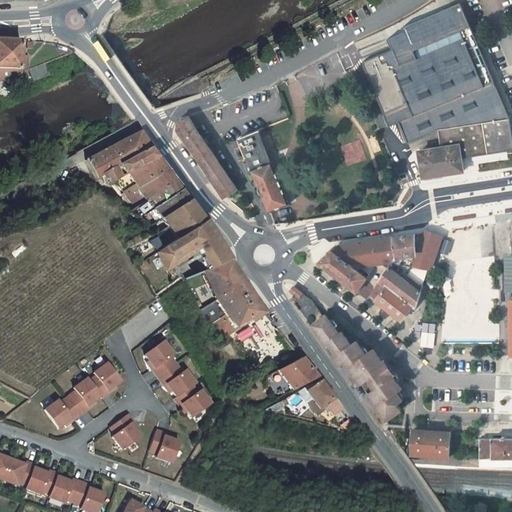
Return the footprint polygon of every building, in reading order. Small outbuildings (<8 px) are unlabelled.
[(377,58),(364,63),(386,114),(395,110),(409,104),(413,117),(400,122),(409,144),(439,130),(511,119),(495,82),(485,86),(455,15),(390,42),(394,50),(377,58)] [(0,81),(9,82),(8,77),(22,74),(23,62),(18,61),(20,42),(0,40),(0,81)] [(373,50),(377,58),(394,50),(390,42),(373,50)] [(29,71),(33,82),(48,76),(44,65),(29,71)] [(409,104),(395,110),(400,122),(413,117),(409,104)] [(185,115),(178,117),(177,131),(222,198),(239,187),(191,113),(185,115)] [(511,129),(511,119),(439,130),(442,148),(420,152),(424,178),(447,174),(464,172),(462,158),(511,150),(511,129)] [(239,139),(269,209),(289,201),(273,161),(260,131),(239,139)] [(150,148),(138,132),(84,161),(96,178),(150,148)] [(157,158),(150,148),(96,178),(97,178),(98,180),(104,177),(108,184),(114,181),(157,158)] [(108,185),(114,181),(127,195),(166,170),(157,158),(114,181),(108,184),(108,185)] [(166,170),(127,195),(136,207),(174,182),(166,170)] [(61,174),(50,180),(53,186),(64,179),(61,174)] [(136,207),(130,211),(141,219),(149,214),(154,210),(181,191),(174,182),(136,207)] [(181,191),(154,210),(163,220),(189,202),(181,191)] [(157,224),(148,229),(158,246),(161,250),(163,249),(171,243),(165,235),(158,227),(165,223),(171,231),(177,239),(203,222),(189,202),(163,220),(157,224)] [(163,220),(154,210),(149,214),(157,224),(163,220)] [(171,243),(163,249),(171,262),(192,247),(198,255),(198,256),(199,255),(203,253),(214,268),(229,261),(216,241),(203,222),(177,239),(171,243)] [(427,233),(418,267),(428,268),(428,270),(435,272),(446,236),(428,230),(427,233)] [(171,231),(165,235),(171,243),(177,239),(171,231)] [(404,236),(394,237),(397,256),(418,267),(427,233),(424,233),(404,236)] [(332,250),(320,263),(332,272),(368,300),(371,296),(392,263),(397,256),(394,237),(383,239),(352,244),(341,245),(332,250)] [(161,250),(158,246),(152,249),(154,254),(161,250)] [(214,268),(184,281),(199,312),(207,329),(212,325),(223,339),(232,333),(237,330),(236,328),(248,322),(249,324),(263,314),(229,261),(214,268)] [(392,263),(371,296),(402,320),(413,307),(416,307),(423,287),(420,285),(407,275),(408,274),(413,267),(392,263)] [(418,267),(413,267),(408,274),(423,285),(428,270),(428,268),(418,267)] [(324,317),(313,301),(303,293),(295,287),(291,292),(299,298),(295,303),(312,327),(314,325),(327,344),(328,343),(330,341),(345,362),(357,379),(358,379),(366,373),(377,388),(374,390),(368,395),(387,421),(401,410),(397,405),(391,396),(397,393),(402,389),(393,376),(395,374),(388,364),(383,368),(381,365),(384,363),(383,362),(374,349),(366,355),(357,341),(352,345),(342,332),(340,334),(327,315),(324,317)] [(337,356),(334,358),(340,366),(345,362),(330,341),(328,343),(337,356)] [(162,342),(144,355),(148,361),(153,368),(151,370),(156,377),(174,364),(169,357),(172,355),(162,342)] [(317,378),(301,358),(277,371),(293,391),(317,378)] [(100,397),(102,399),(109,393),(108,391),(114,386),(120,382),(107,364),(94,373),(96,376),(89,381),(100,397)] [(174,364),(156,377),(163,387),(166,385),(171,392),(175,398),(190,386),(193,384),(184,371),(181,373),(174,364)] [(366,373),(358,379),(362,384),(368,380),(374,390),(377,388),(366,373)] [(67,398),(80,415),(89,409),(87,406),(94,401),(100,397),(89,381),(87,378),(74,388),(76,391),(67,398)] [(311,384),(303,389),(319,410),(323,406),(326,409),(331,417),(341,410),(333,399),(319,382),(312,386),(311,384)] [(175,398),(173,399),(178,407),(181,405),(186,412),(190,418),(208,404),(199,391),(196,393),(190,386),(175,398)] [(303,389),(298,392),(317,415),(326,409),(323,406),(319,410),(303,389)] [(403,401),(397,393),(391,396),(397,405),(403,401)] [(44,410),(58,428),(64,423),(71,418),(73,421),(80,415),(67,398),(60,403),(58,400),(44,410)] [(276,403),(264,410),(264,411),(277,414),(279,409),(276,403)] [(112,437),(122,450),(140,437),(135,431),(130,424),(133,422),(127,415),(109,428),(115,435),(112,437)] [(451,432),(413,430),(412,455),(450,458),(451,432)] [(155,431),(148,452),(156,455),(155,458),(171,464),(178,443),(171,440),(163,437),(164,435),(155,431)] [(502,437),(502,438),(480,439),(480,459),(511,458),(511,438),(505,438),(505,437),(502,437)] [(0,480),(1,481),(9,460),(2,457),(0,456),(0,480)] [(511,458),(480,459),(480,468),(511,467),(511,458)] [(18,483),(26,486),(32,468),(34,466),(25,462),(24,465),(16,462),(9,460),(1,481),(17,486),(18,483)] [(41,492),(49,495),(56,477),(57,474),(48,471),(47,474),(40,471),(32,468),(26,486),(25,489),(40,495),(41,492)] [(65,501),(73,504),(81,483),(72,480),(71,483),(63,480),(56,477),(49,495),(48,498),(63,504),(65,501)] [(81,483),(73,504),(81,507),(80,510),(84,511),(96,511),(103,495),(96,492),(88,489),(89,487),(81,483)] [(131,498),(122,511),(154,511),(155,511),(131,498)]
